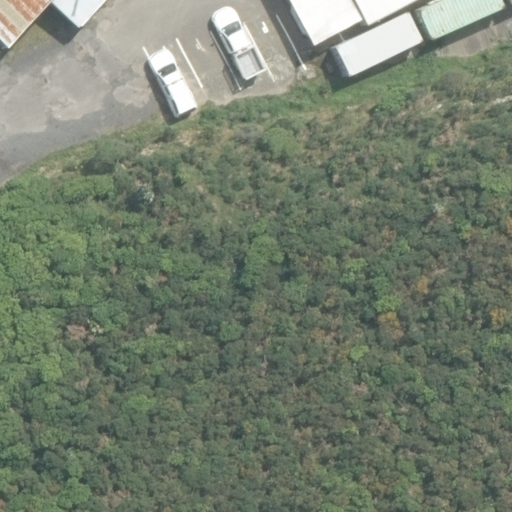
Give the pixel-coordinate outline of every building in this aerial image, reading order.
[(0,0),(0,42),(38,0),(46,0),(76,26),(99,0),(0,0)] [(316,39),(343,25),(329,0),(292,0),(290,16),(302,33),(316,39)] [(345,0),(360,27),(409,0),(345,0)] [(442,64),(505,56),(500,20),(438,28),(442,64)] [(85,147),(54,109),(4,150),(35,187),(85,147)]
